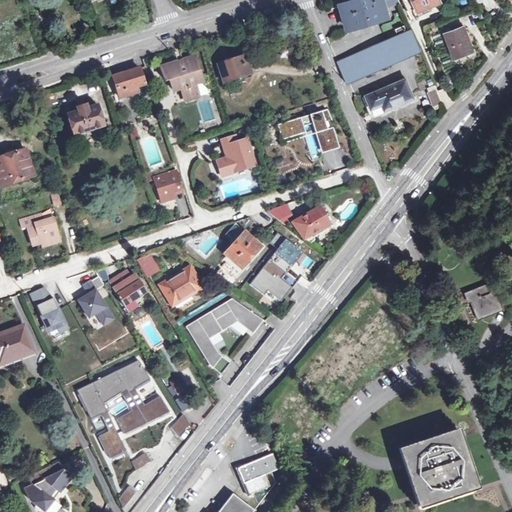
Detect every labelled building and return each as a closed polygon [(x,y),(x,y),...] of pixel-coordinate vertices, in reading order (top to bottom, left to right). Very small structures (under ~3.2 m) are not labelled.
[(385,8),(400,3),(398,0),(358,0),(340,6),(347,30),(388,17),(385,8)] [(401,0),(407,14),(415,10),(417,13),(440,3),(438,0),(401,0)] [(398,36),(406,33),(403,27),(395,30),(398,36)] [(473,52),(463,27),(444,35),(453,59),(473,52)] [(411,31),(406,33),(398,36),(336,63),(345,83),(420,51),(411,31)] [(224,84),(251,75),(245,55),(218,64),(224,84)] [(191,74),(199,72),(194,58),(173,64),(173,67),(187,63),(191,74)] [(177,79),(169,81),(172,92),(180,90),(184,102),(198,98),(195,85),(202,83),(199,72),(191,74),(187,63),(173,67),(177,79)] [(177,79),(173,67),(173,64),(161,68),(165,82),(169,81),(177,79)] [(111,77),(117,94),(136,88),(144,85),(139,69),(111,77)] [(365,96),(371,110),(381,106),(384,111),(413,99),(405,79),(365,96)] [(136,88),(117,94),(118,98),(137,92),(136,88)] [(436,91),(428,94),(433,106),(442,103),(436,91)] [(41,97),(46,110),(56,106),(52,94),(41,97)] [(85,105),(76,108),(77,112),(67,115),(74,136),(104,126),(97,105),(87,108),(85,105)] [(153,118),(154,117),(160,116),(157,105),(150,108),(153,118)] [(381,106),(371,110),(373,115),(384,111),(381,106)] [(301,118),(276,126),(281,140),(304,133),(302,127),(308,125),(311,124),(314,134),(317,133),(319,141),(322,148),(336,143),(331,128),(333,128),(327,110),(309,115),(310,117),(302,120),(301,118)] [(246,140),(237,143),(234,137),(220,141),(225,154),(228,153),(231,161),(235,173),(255,166),(246,140)] [(322,148),(319,141),(314,142),(318,155),(338,149),(336,143),(322,148)] [(0,184),(0,186),(33,176),(26,150),(0,158),(0,184)] [(225,159),(215,162),(220,178),(235,173),(231,161),(228,163),(227,160),(225,159)] [(403,167),(399,164),(393,172),(396,175),(403,167)] [(169,168),(146,175),(147,180),(155,178),(162,202),(175,198),(173,192),(181,189),(175,171),(170,173),(169,168)] [(276,219),(288,214),(285,205),(266,211),(276,219)] [(303,239),(312,234),(328,225),(329,224),(319,208),(293,223),(303,239)] [(288,214),(276,219),(286,227),(291,223),(288,214)] [(39,223),(37,217),(19,222),(21,229),(27,228),(33,247),(41,245),(59,239),(55,227),(53,220),(53,219),(43,222),(39,223)] [(328,225),(312,234),(313,237),(330,228),(328,225)] [(277,249),(268,260),(285,273),(286,274),(291,267),(288,265),(301,249),(278,231),(269,243),(277,249)] [(241,269),(260,247),(244,232),(224,254),(229,258),(241,269)] [(59,239),(41,245),(42,249),(60,244),(59,239)] [(141,265),(153,255),(146,248),(135,258),(141,265)] [(288,265),(291,267),(303,251),(301,249),(288,265)] [(241,269),(229,258),(222,266),(234,277),(241,269)] [(268,260),(249,285),(264,296),(267,291),(281,302),(292,287),(281,279),(285,273),(268,260)] [(172,306),(202,288),(189,268),(160,286),(172,306)] [(145,293),(138,282),(133,285),(131,281),(125,272),(108,282),(123,306),(145,293)] [(102,324),(112,318),(95,290),(103,285),(98,276),(83,285),(87,292),(88,294),(85,295),(84,294),(76,299),(88,317),(95,313),(102,324)] [(300,276),(290,297),(300,302),(310,281),(300,276)] [(474,301),(471,294),(493,285),(492,281),(464,293),(468,303),(470,302),(474,301)] [(474,301),(470,302),(476,317),(502,307),(493,285),(471,294),(474,301)] [(58,332),(66,328),(54,302),(50,304),(43,289),(31,295),(48,331),(56,327),(58,332)] [(212,368),(222,356),(218,353),(209,339),(237,322),(252,334),(263,320),(232,298),(185,327),(208,365),(212,368)] [(23,326),(0,335),(1,337),(0,336),(0,364),(33,352),(23,326)] [(230,363),(222,356),(212,368),(221,374),(230,363)] [(150,379),(138,360),(115,372),(127,391),(129,394),(136,406),(138,408),(146,422),(169,411),(160,396),(144,404),(139,396),(136,390),(134,388),(150,379)] [(115,372),(93,382),(103,403),(120,392),(122,394),(126,400),(131,410),(117,418),(124,433),(146,422),(138,408),(136,406),(129,394),(127,391),(115,372)] [(136,390),(139,396),(154,386),(150,379),(134,388),(136,390)] [(178,380),(172,384),(178,395),(185,391),(178,380)] [(93,382),(77,390),(92,421),(102,416),(106,424),(109,431),(99,435),(110,458),(126,450),(107,412),(103,403),(93,382)] [(126,400),(122,394),(120,392),(103,403),(107,412),(126,400)] [(182,396),(174,402),(181,412),(189,406),(182,396)] [(179,436),(189,424),(182,413),(171,427),(179,436)] [(102,416),(92,421),(96,429),(106,424),(102,416)] [(474,487),(456,434),(404,451),(421,504),(474,487)] [(131,462),(137,468),(147,460),(142,453),(131,462)] [(75,459),(72,455),(28,476),(32,485),(24,488),(30,500),(44,511),(53,500),(50,497),(61,483),(64,485),(74,473),(75,459)] [(277,469),(271,455),(238,469),(248,494),(268,486),(263,474),(277,469)] [(64,485),(61,483),(50,497),(53,500),(64,485)] [(127,486),(118,499),(123,509),(135,493),(127,486)] [(251,511),(254,509),(232,492),(217,511),(216,511),(251,511)]
